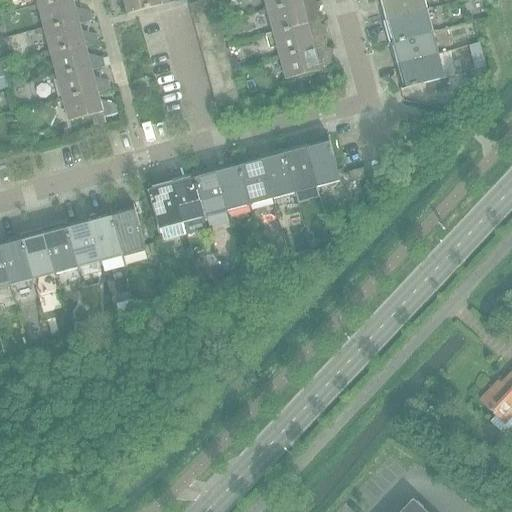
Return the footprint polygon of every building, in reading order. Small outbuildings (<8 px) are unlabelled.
[(74,0),(54,0),(38,4),(30,6),(32,11),(39,9),(44,27),(79,18),(80,23),(93,20),(91,11),(76,7),(74,0)] [(115,0),(124,2),(127,14),(169,3),(168,0),(161,0),(160,0),(159,0),(115,0)] [(201,0),(189,3),(192,14),(216,8),(213,0),(201,0)] [(259,11),(260,11),(299,0),(264,0),(267,8),(259,11)] [(299,0),(260,11),(261,15),(268,13),(273,32),(266,34),(321,19),(320,15),(306,12),(302,0),(303,0),(299,0)] [(424,0),(377,0),(383,21),(427,9),(424,0)] [(216,8),(192,14),(195,24),(219,18),(216,8)] [(427,9),(383,21),(389,43),(433,31),(427,9)] [(79,18),(44,27),(37,29),(38,34),(46,32),(51,51),(85,41),(87,46),(99,43),(97,34),(82,30),(80,23),(79,18)] [(219,18),(195,24),(198,34),(221,27),(219,18)] [(321,19),(266,34),(267,38),(275,36),(280,55),(272,57),(327,43),(326,38),(312,35),(309,23),(321,20),(321,19)] [(221,27),(198,34),(200,44),(224,38),(221,27)] [(433,31),(389,43),(395,66),(439,54),(433,31)] [(224,38),(200,44),(203,54),(227,48),(224,38)] [(85,41),(51,51),(43,53),(44,57),(52,55),(57,74),(92,65),(93,70),(105,67),(103,57),(88,53),(87,46),(85,41)] [(327,43),(272,57),(273,61),(281,59),(286,79),(333,66),(332,62),(318,58),(315,47),(327,43)] [(227,48),(203,54),(206,64),(229,58),(227,48)] [(439,54),(395,66),(401,89),(445,77),(439,54)] [(229,58),(206,64),(208,74),(232,68),(229,58)] [(4,65),(0,66),(0,91),(10,89),(4,65)] [(92,65),(57,74),(49,76),(50,81),(58,79),(63,97),(98,88),(99,93),(112,89),(109,80),(95,76),(93,70),(92,65)] [(232,68),(208,74),(211,84),(235,78),(232,68)] [(235,78),(211,84),(214,94),(237,88),(235,78)] [(98,88),(63,97),(55,99),(56,104),(64,101),(69,121),(103,112),(104,116),(118,113),(115,103),(101,100),(99,93),(112,90),(112,89),(99,93),(98,88)] [(237,88),(214,94),(217,105),(240,99),(237,88)] [(329,137),(306,143),(318,186),(340,180),(329,137)] [(306,143),(283,149),(295,192),(318,186),(306,143)] [(283,149),(261,155),(273,198),(295,192),(283,149)] [(261,155),(239,161),(250,204),(273,198),(261,155)] [(239,161),(216,167),(228,210),(250,204),(239,161)] [(216,167),(194,173),(206,216),(228,210),(216,167)] [(351,181),(366,178),(363,167),(349,171),(351,181)] [(194,173),(171,179),(183,222),(206,216),(194,173)] [(183,222),(171,179),(148,185),(160,228),(183,222)] [(134,205),(111,211),(123,255),(146,248),(134,205)] [(111,211),(89,217),(100,261),(123,255),(111,211)] [(89,217),(66,223),(78,267),(100,261),(89,217)] [(66,223),(44,229),(55,273),(78,267),(66,223)] [(44,229),(21,235),(33,279),(55,273),(44,229)] [(21,235),(0,241),(0,245),(11,285),(33,279),(21,235)] [(0,245),(0,287),(11,285),(0,245)] [(479,399),(496,415),(491,420),(505,434),(511,426),(511,370),(501,382),(498,380),(479,399)] [(428,511),(414,498),(400,511),(428,511)]
